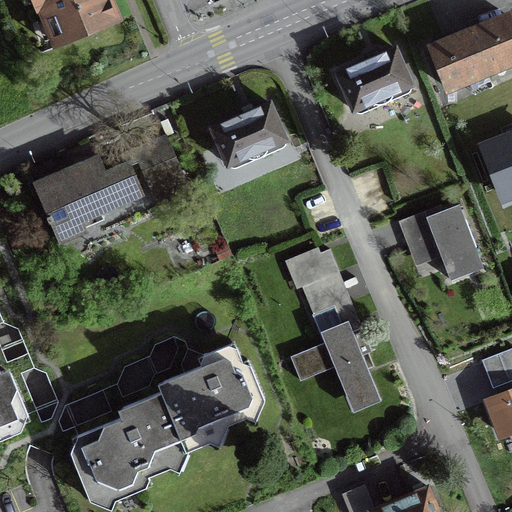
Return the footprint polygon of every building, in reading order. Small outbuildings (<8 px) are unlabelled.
[(97,28),(115,21),(106,0),(33,0),(37,9),(40,8),(55,45),(85,33),(86,36),(98,31),(97,28)] [(447,90),(511,63),(511,32),(506,18),(429,49),(447,90)] [(409,86),(394,51),(337,76),(352,111),(356,115),(360,115),(406,95),(409,92),(409,86)] [(284,141),(268,106),(211,131),(227,166),(232,170),(235,169),(281,149),(284,146),(284,141)] [(502,207),(511,202),(511,136),(478,151),(502,207)] [(155,202),(186,189),(165,139),(133,153),(155,202)] [(135,195),(140,193),(128,165),(123,157),(101,167),(99,161),(86,166),(82,165),(78,165),(74,168),(73,172),(58,178),(60,181),(36,192),(47,218),(45,218),(48,224),(50,223),(57,241),(84,229),(79,219),(118,202),(119,205),(137,198),(135,195)] [(482,269),(457,206),(425,219),(429,231),(409,239),(413,248),(433,240),(449,282),(482,269)] [(301,289),(312,316),(339,304),(328,277),(338,273),(328,250),(302,261),(311,284),(301,289)] [(352,413),(380,402),(361,357),(370,353),(360,329),(351,333),(347,322),(319,333),(323,344),(289,358),(299,382),(333,368),(352,413)] [(159,391),(160,393),(122,409),(119,417),(120,419),(112,423),(76,437),(84,458),(72,462),(89,502),(102,496),(114,501),(144,489),(148,481),(147,478),(168,470),(173,458),(184,453),(208,444),(213,432),(245,419),(250,407),(263,401),(249,367),(241,364),(235,350),(227,346),(201,357),(198,364),(200,367),(195,369),(162,383),(159,391)] [(0,440),(11,436),(6,424),(26,416),(10,376),(2,372),(0,373),(0,440)] [(511,392),(487,402),(500,436),(511,431),(511,392)] [(436,511),(426,488),(369,511),(368,511),(436,511)]
